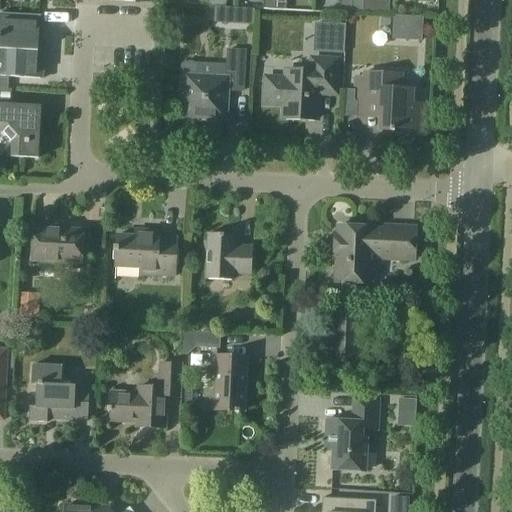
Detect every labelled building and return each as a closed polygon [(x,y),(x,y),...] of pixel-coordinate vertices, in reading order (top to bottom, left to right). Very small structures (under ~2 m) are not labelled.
[(262,0),(262,9),(274,10),(274,0),(262,0)] [(285,0),(274,0),(274,10),(285,10),(285,0)] [(339,0),(339,13),(350,14),(351,0),(339,0)] [(362,14),(362,0),(351,0),(350,14),(362,14)] [(396,15),(395,39),(424,40),(425,16),(396,15)] [(0,78),(42,81),(43,52),(37,52),(39,18),(0,16),(0,78)] [(181,67),(181,75),(185,79),(184,104),(182,104),(181,118),(184,121),(198,122),(198,120),(225,121),(226,91),(242,92),(244,52),(227,51),(226,79),(195,78),(195,67),(192,64),(184,64),(181,67)] [(337,61),(311,60),(310,73),(285,72),(285,80),(265,79),(263,105),(283,106),(283,118),(317,120),(318,90),(336,91),(337,61)] [(394,131),(394,129),(420,130),(421,105),(412,104),(412,90),(400,89),(401,75),(364,73),(363,78),(355,77),(354,101),(357,102),(356,118),(380,119),(379,131),(394,131)] [(11,159),(38,160),(40,108),(0,105),(0,133),(3,133),(11,142),(11,159)] [(335,283),(371,285),(373,253),(384,253),(384,257),(414,259),(415,231),(385,229),(385,233),(374,233),(374,229),(338,227),(335,283)] [(31,262),(81,265),(83,233),(33,230),(31,262)] [(175,278),(176,240),(158,239),(159,232),(143,232),(142,238),(117,237),(115,269),(141,270),(140,276),(175,278)] [(234,236),(208,235),(206,280),(232,281),(232,275),(251,276),(252,248),(233,247),(234,236)] [(38,319),(40,295),(19,294),(18,318),(38,319)] [(387,324),(413,325),(414,311),(387,310),(387,324)] [(329,372),(359,373),(361,322),(331,320),(329,372)] [(220,333),(196,333),(195,349),(219,350),(220,333)] [(213,410),(245,412),(247,359),(216,357),(213,410)] [(136,428),(166,429),(167,397),(181,398),(183,366),(159,365),(158,389),(138,388),(137,394),(111,393),(110,423),(136,424),(136,428)] [(47,424),(47,420),(87,422),(89,392),(75,392),(75,387),(61,386),(62,367),(32,366),(31,386),(36,386),(35,408),(30,407),(30,423),(47,424)] [(332,471),(366,473),(368,431),(378,431),(380,400),(354,398),(353,422),(326,421),(325,443),(333,444),(332,471)] [(375,511),(376,501),(322,499),(321,511),(375,511)]
